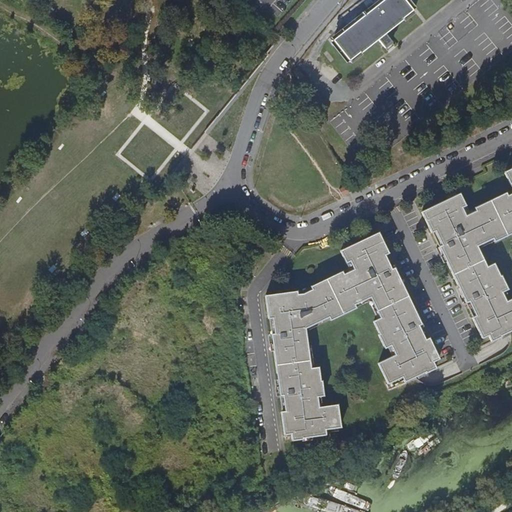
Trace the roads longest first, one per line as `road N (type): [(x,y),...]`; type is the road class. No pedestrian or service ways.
road 1 (residential): [(228,191),(118,261),(0,410)]
road 2 (residential): [(228,191),(269,224),(318,226),(511,136)]
road 3 (residential): [(336,0),(260,108),(228,191)]
